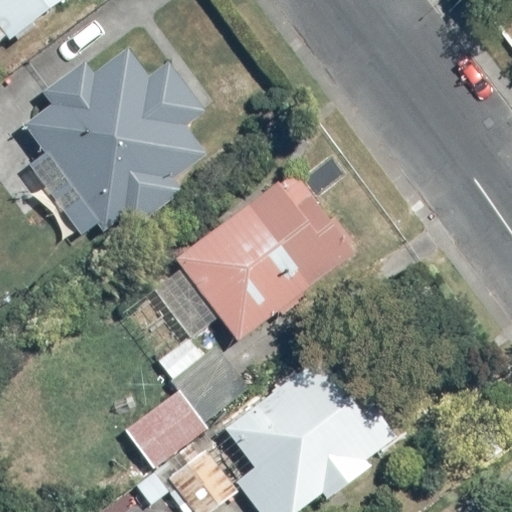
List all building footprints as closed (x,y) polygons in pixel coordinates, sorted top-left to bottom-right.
[(0,0),(0,46),(64,0),(0,0)] [(91,71),(85,63),(46,92),(56,105),(29,126),(50,153),(29,169),(55,203),(42,213),(74,255),(128,213),(138,226),(184,190),(175,179),(212,151),(188,121),(213,102),(179,57),(154,76),(129,43),(91,71)] [(222,317),(241,341),(357,251),(295,171),(179,261),(184,268),(156,290),(194,339),(222,317)] [(180,391),(203,424),(248,393),(217,347),(202,358),(188,338),(158,359),(180,391)] [(206,437),(242,489),(257,511),(288,511),(316,493),(322,502),(375,467),(367,456),(394,437),(361,389),(355,394),(327,354),(225,424),(206,437)] [(203,424),(180,391),(126,427),(154,468),(208,431),(203,424)] [(204,433),(154,468),(135,481),(151,505),(170,492),(183,511),(207,511),(242,489),(204,433)]
